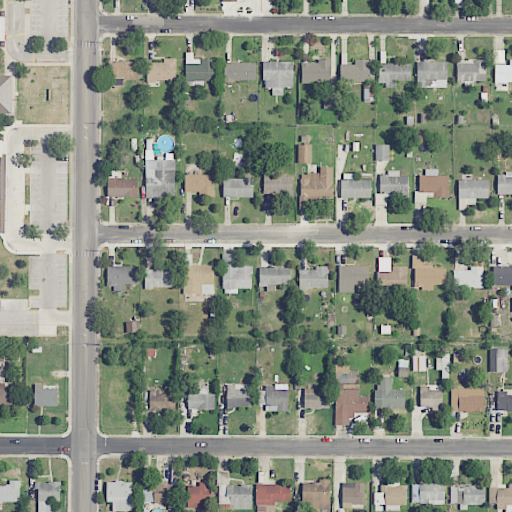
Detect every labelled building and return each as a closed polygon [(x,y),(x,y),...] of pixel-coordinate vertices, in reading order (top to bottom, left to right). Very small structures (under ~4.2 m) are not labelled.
[(193,59),(193,53),(185,53),(186,81),(215,81),(215,58),(193,59)] [(176,80),(176,59),(164,59),(163,63),(147,62),(147,80),(176,80)] [(340,64),(340,82),(370,81),(369,59),(354,59),(354,64),(340,64)] [(495,82),(511,82),(511,59),(509,59),(509,65),(495,64),(495,82)] [(456,85),(473,85),(473,81),(486,81),(486,61),(457,60),(456,85)] [(124,86),(124,80),(138,80),(139,61),(110,61),(109,85),(124,86)] [(293,61),(263,62),(264,88),(272,88),(272,95),(283,95),(283,87),(293,87),(293,61)] [(302,82),(330,81),(330,61),(301,61),(302,82)] [(255,63),(224,62),(224,80),(255,81),(255,63)] [(446,62),(417,62),(417,89),(446,88),(446,62)] [(396,85),(396,81),(410,80),(410,63),(379,64),(379,86),(396,85)] [(38,99),(39,76),(19,75),(19,98),(38,99)] [(337,94),(323,94),(324,109),(337,109),(337,94)] [(311,144),(298,145),(298,163),(312,163),(311,144)] [(389,144),(375,145),(376,160),(389,160),(389,144)] [(145,174),(146,198),(175,197),(174,159),(151,160),(152,173),(145,174)] [(333,199),(333,167),(320,167),(320,173),(300,173),(300,209),(308,209),(308,200),(333,199)] [(449,197),(448,175),(438,176),(438,169),(421,169),(421,193),(415,193),(415,202),(425,202),(425,194),(433,193),(433,198),(449,197)] [(408,176),(399,176),(399,172),(380,172),(379,194),(375,194),(375,205),(387,205),(387,197),(408,197),(408,176)] [(356,179),(356,173),(341,174),(341,198),(371,197),(371,179),(356,179)] [(214,175),(185,174),(184,192),(199,192),(199,196),(214,197),(214,175)] [(264,193),(291,194),(292,176),(264,175),(264,193)] [(511,175),(497,176),(497,194),(511,194),(511,175)] [(107,196),(137,197),(137,179),(107,178),(107,196)] [(223,197),(253,198),(253,179),(223,178),(223,197)] [(488,180),(458,179),(458,209),(466,210),(466,205),(475,205),(476,198),(488,198),(488,180)] [(222,288),(252,287),(252,266),(238,266),(237,254),(222,254),(222,288)] [(446,267),(422,267),(423,255),(414,255),(413,288),(445,289),(446,267)] [(145,269),(144,287),(173,288),(174,266),(162,265),(162,270),(145,269)] [(184,294),(214,294),(214,265),(183,266),(184,294)] [(369,266),(339,265),(338,292),(354,292),(354,284),(369,284),(369,266)] [(138,266),(107,266),(107,289),(125,289),(125,284),(137,284),(138,266)] [(511,266),(493,266),(492,285),(511,285),(511,266)] [(260,267),(259,285),(290,285),(291,268),(260,267)] [(407,267),(391,267),(391,271),(377,271),(377,288),(406,288),(407,267)] [(328,268),(299,268),(299,288),(328,288),(328,268)] [(453,269),(453,289),(483,288),(483,268),(453,269)] [(507,372),(507,349),(490,349),(489,372),(507,372)] [(426,370),(425,356),(412,356),(413,371),(426,370)] [(335,371),(335,425),(349,425),(349,415),(369,415),(369,396),(358,396),(359,372),(335,371)] [(374,408),(404,408),(404,390),(392,390),(392,376),(379,376),(379,390),(374,390),(374,408)] [(0,383),(0,403),(11,403),(10,383),(0,383)] [(57,388),(43,389),(43,384),(34,384),(34,406),(57,406),(57,388)] [(227,384),(226,407),(250,407),(250,384),(227,384)] [(208,386),(188,386),(188,410),(215,409),(215,393),(208,393),(208,386)] [(442,391),(430,391),(430,386),(420,386),(420,406),(431,406),(431,412),(442,412),(442,391)] [(265,411),(288,411),(287,390),(275,390),(275,388),(258,388),(258,405),(265,405),(265,411)] [(304,409),(329,408),(329,392),(313,392),(313,388),(304,388),(304,409)] [(451,411),(483,412),(483,388),(451,388),(451,411)] [(497,411),(511,411),(511,389),(497,389),(497,411)] [(149,410),(175,411),(176,393),(150,392),(149,410)] [(252,509),(252,485),(228,484),(228,478),(220,478),(219,509),(252,509)] [(406,505),(407,485),(399,485),(399,480),(387,479),(387,485),(381,485),(380,493),(375,493),(374,511),(385,511),(385,504),(406,505)] [(302,509),(330,509),(330,481),(302,481),(302,509)] [(0,482),(0,501),(19,502),(20,482),(0,482)] [(37,511),(53,511),(53,500),(59,500),(60,482),(37,482),(37,511)] [(132,511),(131,482),(106,482),(107,502),(113,502),(113,511),(132,511)] [(188,507),(209,507),(208,482),(199,482),(199,486),(187,486),(188,507)] [(365,504),(364,482),(342,482),(342,508),(353,508),(353,504),(365,504)] [(412,503),(444,503),(444,484),(412,483),(412,503)] [(511,483),(509,483),(509,488),(489,487),(489,503),(497,504),(497,511),(511,511),(511,483)] [(290,485),(256,484),(256,511),(274,511),(274,502),(290,502),(290,485)] [(176,486),(143,485),(142,503),(176,503),(176,486)] [(450,485),(450,504),(484,505),(484,486),(450,485)]
